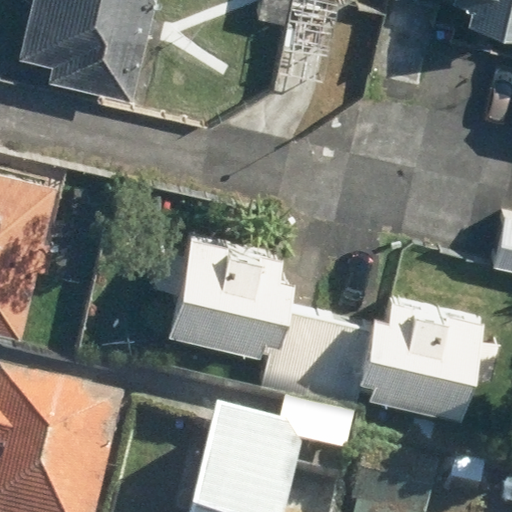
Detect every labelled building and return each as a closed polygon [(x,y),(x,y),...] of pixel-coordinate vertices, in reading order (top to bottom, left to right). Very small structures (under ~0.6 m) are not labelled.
[(120,93),(142,0),(18,0),(7,46),(41,54),(36,73),(120,93)] [(511,0),(456,0),(453,14),(511,28),(511,0)] [(0,326),(14,329),(48,172),(0,162),(0,326)] [(511,211),(498,209),(485,265),(511,270),(511,211)] [(276,250),(178,227),(155,325),(253,348),(276,250)] [(373,307),(360,304),(345,372),(357,375),(354,390),(448,411),(470,312),(377,291),(373,307)] [(0,511),(84,511),(110,407),(0,380),(0,511)] [(349,422),(273,406),(265,447),(288,452),(341,463),(349,422)] [(275,511),(288,452),(265,447),(194,432),(177,511),(275,511)] [(421,511),(432,475),(357,455),(341,511),(421,511)]
